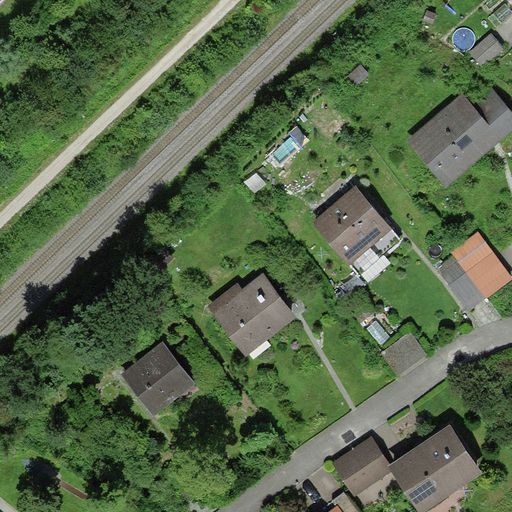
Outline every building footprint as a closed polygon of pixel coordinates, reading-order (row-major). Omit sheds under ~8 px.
[(363,61),(348,72),(356,83),(370,72),(363,61)] [(462,90),(410,133),(443,172),(483,138),(480,134),(491,124),(494,128),(511,113),(511,110),(488,82),(469,98),(462,90)] [(354,181),(314,217),(357,266),(397,230),(354,181)] [(464,263),(483,288),(509,269),(490,243),(464,263)] [(164,252),(150,265),(160,275),(173,261),(164,252)] [(483,288),(464,263),(446,276),(465,301),(483,288)] [(233,282),(209,301),(243,342),(290,304),(261,268),(237,287),(233,282)] [(378,314),(362,294),(346,307),(362,327),(378,314)] [(423,348),(408,325),(379,344),(395,367),(423,348)] [(162,336),(121,368),(149,404),(190,371),(162,336)] [(477,461),(447,418),(391,456),(421,499),(477,461)] [(369,437),(334,460),(351,486),(386,463),(369,437)] [(196,479),(177,457),(162,469),(181,492),(196,479)] [(342,484),(328,494),(341,511),(354,511),(359,508),(342,484)]
